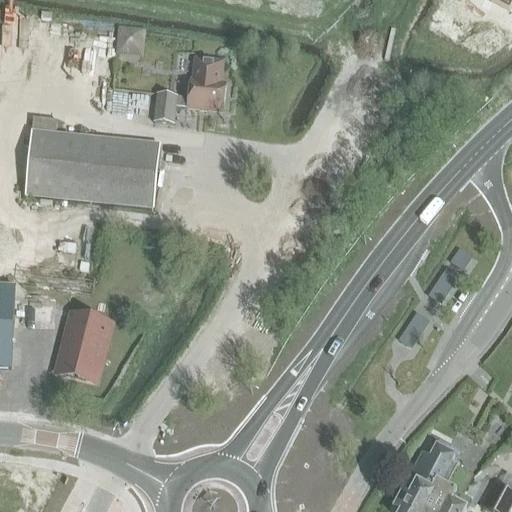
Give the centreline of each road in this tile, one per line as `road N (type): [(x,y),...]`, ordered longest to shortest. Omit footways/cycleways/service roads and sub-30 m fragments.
road 1 (primary): [(320,355),(437,194),(511,121)]
road 2 (unclassified): [(342,511),(393,434),(483,336),(511,291)]
road 3 (primary): [(254,494),(311,389),(320,355)]
road 4 (secondary): [(0,433),(48,439),(147,475)]
road 5 (primary): [(320,355),(292,374),(222,469)]
